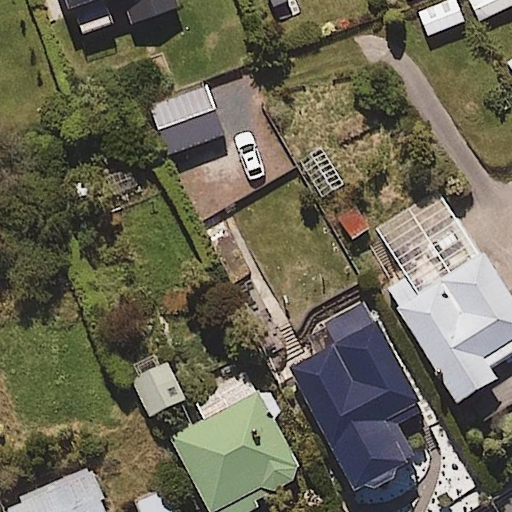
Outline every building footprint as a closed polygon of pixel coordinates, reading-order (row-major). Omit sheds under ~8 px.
[(511,5),(511,0),(471,0),(470,1),(482,22),(511,5)] [(258,52),(250,22),(203,35),(212,65),(258,52)] [(440,189),(378,228),(405,272),(384,285),(460,405),(481,391),(495,414),(511,403),(511,287),(488,250),(481,254),(440,189)] [(234,228),(209,242),(231,281),(256,267),(234,228)] [(427,406),(367,300),(327,322),(339,344),(291,371),(360,492),(420,458),(399,422),(427,406)] [(187,398),(169,360),(134,377),(152,415),(187,398)] [(247,511),(308,476),(245,368),(194,397),(207,419),(172,439),(214,511),(247,511)] [(108,511),(90,468),(7,503),(10,511),(108,511)] [(176,511),(167,489),(138,501),(142,511),(176,511)]
